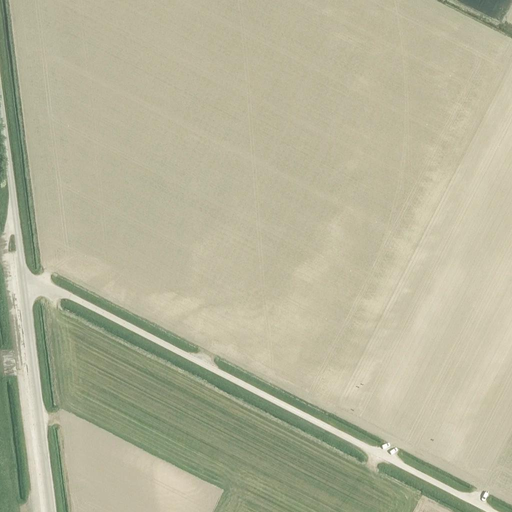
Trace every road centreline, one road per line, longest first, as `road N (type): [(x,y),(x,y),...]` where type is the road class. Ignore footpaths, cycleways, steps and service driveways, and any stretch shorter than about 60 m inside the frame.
road 1 (track): [(489,511),(66,296),(22,282)]
road 2 (unclassified): [(50,511),(0,104)]
